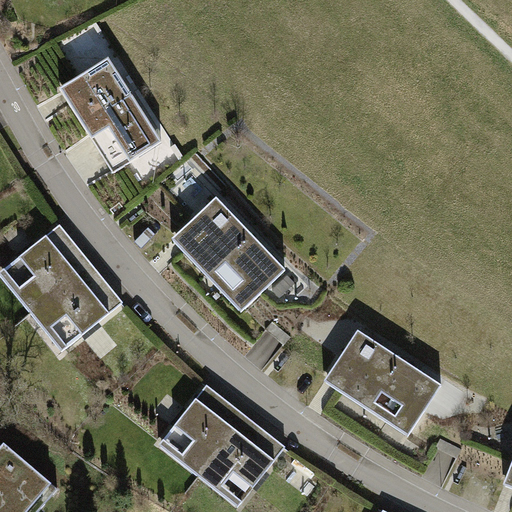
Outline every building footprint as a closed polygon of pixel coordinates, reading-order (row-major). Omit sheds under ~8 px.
[(160,142),(107,59),(59,89),(91,140),(113,173),(132,160),(160,142)] [(283,270),(214,199),(171,240),(208,278),(212,275),(230,293),(225,298),(239,312),(283,270)] [(91,264),(60,225),(46,235),(16,259),(1,269),(0,270),(0,276),(29,313),(78,275),(91,264)] [(122,303),(91,264),(78,275),(29,313),(60,352),(65,348),(81,336),(108,314),(122,303)] [(440,386),(357,331),(325,381),(369,410),(372,406),(393,420),(389,426),(407,437),(440,386)] [(245,418),(205,386),(195,398),(174,424),(161,439),(156,445),(197,477),(234,430),(245,418)] [(284,450),(245,418),(234,430),(197,477),(236,508),(240,503),(252,490),(274,462),(284,450)] [(5,445),(0,450),(0,511),(37,511),(56,490),(51,485),(5,445)]
